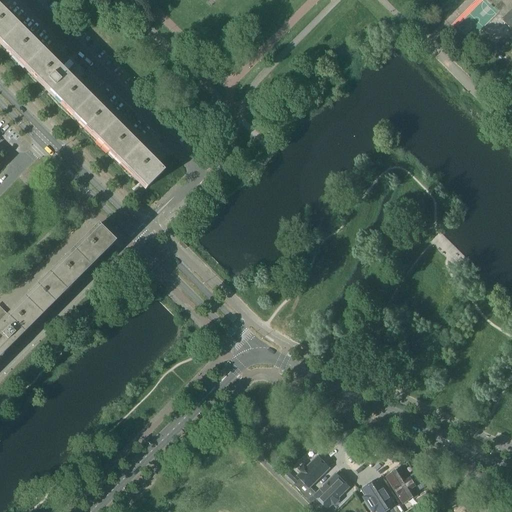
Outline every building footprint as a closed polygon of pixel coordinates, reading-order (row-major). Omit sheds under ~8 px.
[(511,9),(502,20),(511,30),(511,9)] [(0,45),(79,124),(145,190),(153,181),(162,173),(158,168),(157,168),(71,82),(68,79),(65,75),(66,74),(73,67),(72,66),(72,67),(69,64),(66,62),(67,61),(61,55),(60,56),(53,64),(50,61),(49,60),(47,58),(45,56),(0,10),(0,45)] [(96,226),(17,305),(0,321),(0,356),(113,243),(104,234),(96,226)] [(300,479),(309,488),(329,469),(318,457),(298,476),(300,479)] [(387,478),(403,504),(419,494),(403,468),(387,478)] [(297,482),(288,473),(284,476),(294,486),(297,482)] [(323,505),(328,509),(349,488),(336,475),(316,495),(314,496),(323,505)] [(300,479),(297,482),(294,486),(318,510),(322,507),(323,505),(314,496),(316,495),(309,488),(300,479)] [(373,511),(385,511),(394,506),(378,481),(364,489),(368,495),(364,498),(373,511)] [(428,493),(416,500),(419,504),(431,497),(428,493)]
